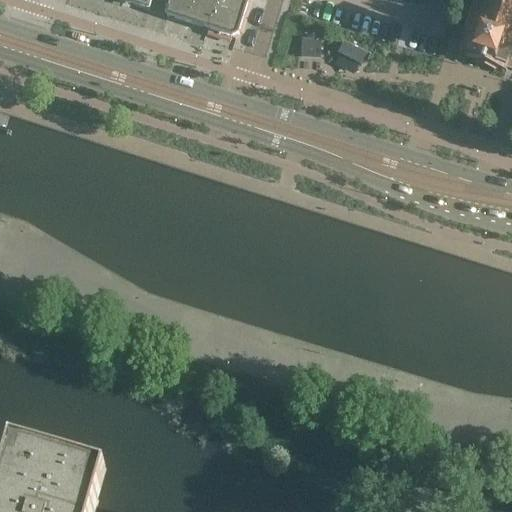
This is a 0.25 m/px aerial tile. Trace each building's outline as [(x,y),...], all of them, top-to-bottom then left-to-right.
[(110,0),(110,1),(149,14),(152,0),(110,0)] [(171,0),(168,18),(189,25),(196,0),(171,0)] [(196,0),(189,25),(209,32),(218,0),(196,0)] [(218,0),(209,32),(232,39),(234,38),(238,37),(249,0),(218,0)] [(511,0),(478,0),(472,18),(468,16),(464,28),(468,29),(459,55),(468,58),(467,61),(476,64),(475,66),(495,73),(496,71),(506,74),(507,71),(511,73),(511,0)] [(301,80),(317,85),(322,70),(306,65),(301,80)] [(362,79),(339,72),(335,83),(358,91),(362,79)] [(14,477),(4,511),(95,511),(98,502),(14,477)]
